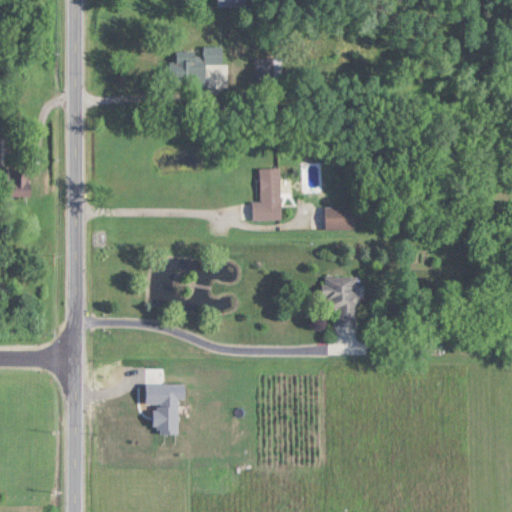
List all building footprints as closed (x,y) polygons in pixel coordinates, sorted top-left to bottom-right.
[(222,47),(176,47),(176,68),(222,68),(222,47)] [(280,58),(255,58),(255,81),(280,81),(280,58)] [(281,167),(260,168),(261,201),(253,201),(253,219),(281,219),(281,167)] [(30,196),(30,170),(6,170),(6,196),(30,196)] [(354,206),(325,206),(325,227),(354,227),(354,206)] [(357,276),(324,276),(324,307),(337,307),(337,326),(357,326),(357,276)]
